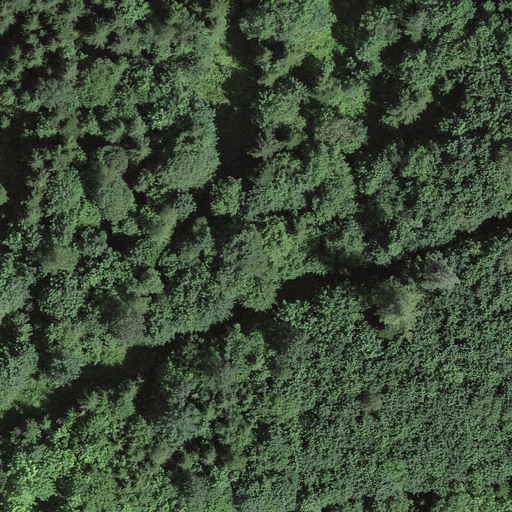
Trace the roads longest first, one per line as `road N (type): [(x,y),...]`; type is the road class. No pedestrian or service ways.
road 1 (track): [(0,426),(201,334),(511,222)]
road 2 (track): [(511,475),(327,511)]
